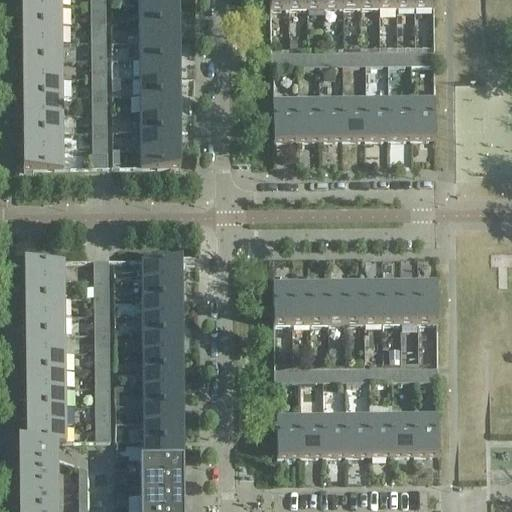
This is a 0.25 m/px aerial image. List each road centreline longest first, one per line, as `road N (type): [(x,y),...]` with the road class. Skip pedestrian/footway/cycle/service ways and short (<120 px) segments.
road 1 (residential): [(226,236),(424,235),(424,201),(224,201)]
road 2 (residential): [(226,236),(226,511)]
road 3 (residential): [(224,0),(224,201)]
